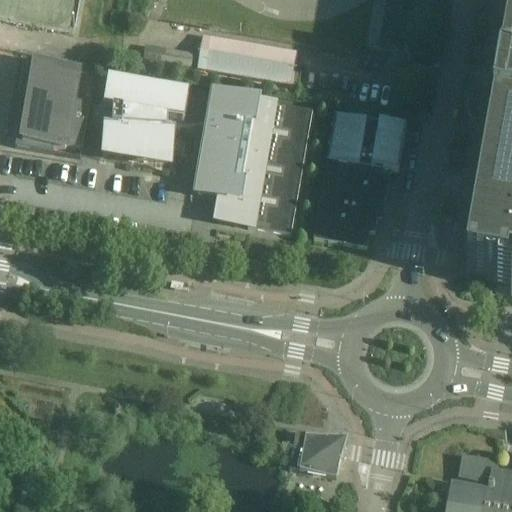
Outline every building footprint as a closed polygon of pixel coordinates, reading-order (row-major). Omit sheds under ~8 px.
[(466,279),(466,281),(492,285),(498,286),(506,288),(507,282),(511,283),(511,297),(510,297),(510,298),(511,298),(511,12),(500,86),(497,85),(496,88),(498,89),(497,99),(496,99),(495,99),(494,99),(494,100),(493,100),(492,100),(491,101),(491,102),(490,102),(490,103),(490,104),(481,102),(480,105),(480,107),(481,109),(481,111),(482,113),(483,115),(485,116),(486,117),(487,119),(490,120),(493,121),(493,122),(490,122),(490,125),(493,125),(466,279)] [(295,57),(211,42),(203,41),(197,72),(290,88),(295,57)] [(190,70),(193,59),(145,50),(143,62),(190,70)] [(52,157),(53,151),(65,153),(66,149),(81,152),(89,107),(73,105),(78,74),(35,66),(28,107),(22,106),(15,150),(52,157)] [(188,97),(109,83),(104,111),(113,113),(112,129),(104,128),(103,153),(131,158),(131,162),(172,165),(174,133),(167,132),(167,122),(183,125),(188,97)] [(312,115),(214,98),(197,198),(222,202),(218,224),(247,229),(247,231),(290,239),(312,115)] [(366,124),(335,119),(313,243),(366,252),(369,237),(374,237),(378,214),(377,214),(379,206),(384,207),(390,175),(398,177),(406,131),(378,126),(378,127),(367,125),(366,125),(366,124)] [(296,436),(289,473),(299,475),(336,482),(338,470),(337,469),(340,452),(335,445),(318,442),(318,440),(314,439),(305,438),(296,436)] [(497,466),(461,460),(457,483),(488,488),(488,493),(450,486),(445,511),(511,511),(511,476),(496,474),(497,466)]
